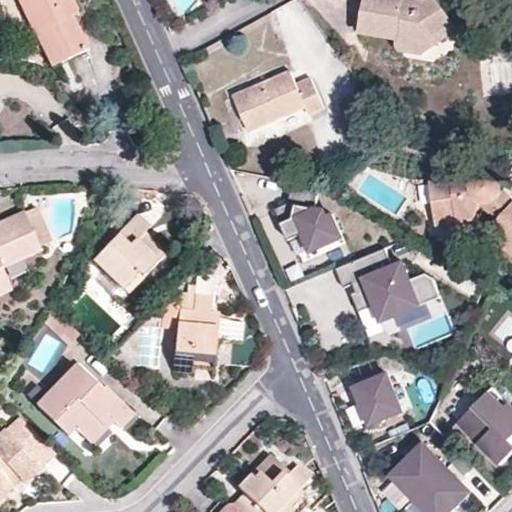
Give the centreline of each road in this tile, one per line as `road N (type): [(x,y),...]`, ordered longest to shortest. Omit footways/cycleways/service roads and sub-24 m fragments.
road 1 (residential): [(294,366),(208,174)]
road 2 (residential): [(143,511),(294,366)]
road 3 (residential): [(0,174),(42,165),(208,174)]
road 4 (residential): [(208,174),(132,0)]
road 5 (residential): [(357,511),(294,366)]
